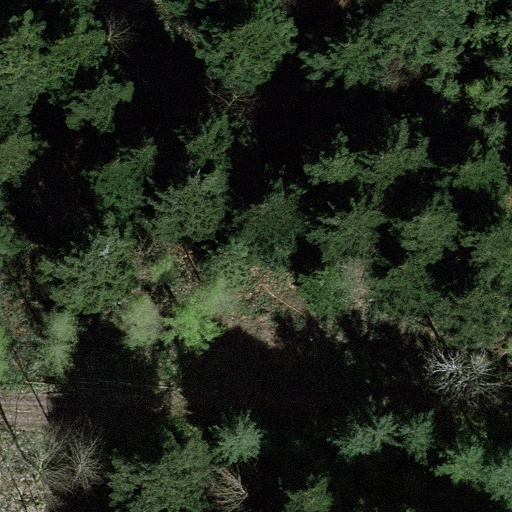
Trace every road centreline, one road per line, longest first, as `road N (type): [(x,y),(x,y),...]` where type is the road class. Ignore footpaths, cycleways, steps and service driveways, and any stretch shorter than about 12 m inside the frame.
road 1 (track): [(119,408),(216,394),(511,414)]
road 2 (track): [(212,511),(119,408),(0,410)]
road 3 (track): [(0,53),(129,0)]
